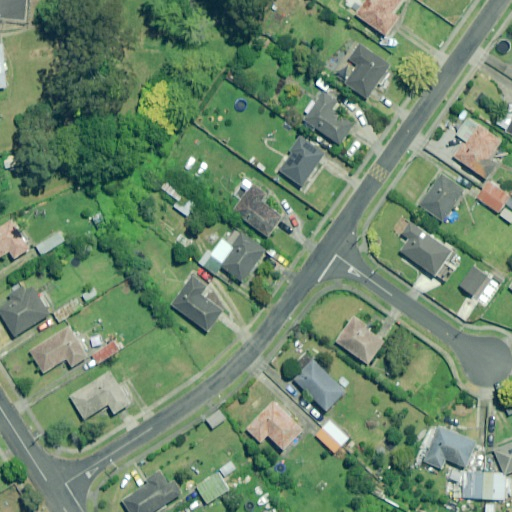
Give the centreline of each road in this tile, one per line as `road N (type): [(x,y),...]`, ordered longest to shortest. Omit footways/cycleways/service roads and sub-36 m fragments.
road 1 (residential): [(53,490),(240,359),(325,248)]
road 2 (residential): [(325,248),(499,0)]
road 3 (residential): [(492,366),(325,248)]
